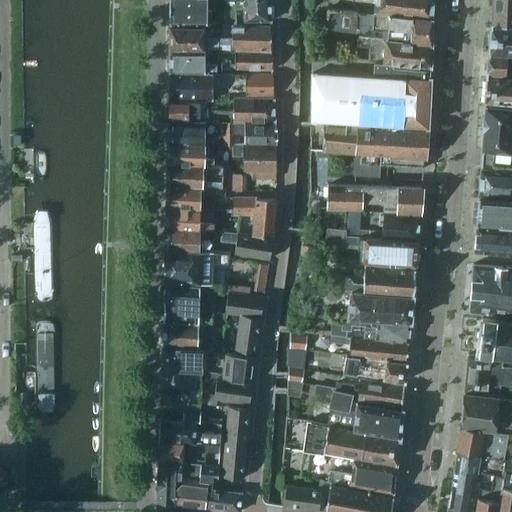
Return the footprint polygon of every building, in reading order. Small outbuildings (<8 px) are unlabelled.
[(206,0),(169,0),(170,23),(206,24),(206,20),(211,19),(211,11),(207,9),(206,0)] [(224,26),(231,26),(235,26),(235,10),(242,10),(243,21),(271,20),(269,0),(227,0),(223,0),(224,26)] [(373,12),(421,17),(431,18),(432,0),(373,0),(374,1),(373,12)] [(511,0),(492,0),(491,24),(511,25),(511,0)] [(324,31),(358,36),(431,42),(431,18),(421,17),(373,12),(346,10),(326,9),(324,31)] [(511,25),(491,24),(490,24),(488,51),(511,53),(511,25)] [(271,50),(270,25),(235,26),(231,26),(231,50),(233,50),(271,50)] [(205,27),(170,27),(169,49),(205,49),(205,48),(218,48),(218,37),(205,37),(205,27)] [(431,44),(431,42),(358,36),(355,58),(364,59),(430,65),(431,44)] [(169,49),(169,73),(212,73),(217,73),(217,63),(205,63),(205,49),(169,49)] [(272,69),(271,50),(233,50),(234,68),(272,69)] [(511,53),(488,51),(486,77),(511,78),(511,53)] [(401,125),(407,125),(427,126),(427,125),(428,125),(430,78),(430,77),(430,70),(391,66),(391,63),(364,60),(364,59),(355,58),(340,57),(312,56),(311,119),(347,121),(351,121),(401,124),(401,125)] [(232,96),(274,94),(273,74),(217,73),(212,73),(169,73),(169,98),(207,98),(232,96)] [(511,78),(486,77),(485,101),(511,103),(511,78)] [(56,84),(36,84),(34,192),(54,192),(56,84)] [(169,98),(168,120),(206,121),(206,109),(207,98),(169,98)] [(232,110),(206,109),(206,121),(211,121),(222,121),(244,122),(274,122),(274,98),(232,98),(232,110)] [(511,108),(484,105),(482,149),(511,152),(511,108)] [(211,121),(206,121),(168,120),(168,143),(204,144),(204,133),(210,132),(221,132),(222,121),(211,121)] [(231,133),(243,133),(244,143),(276,143),(274,122),(244,122),(222,121),(221,132),(221,145),(231,145),(231,143),(231,133)] [(351,121),(347,121),(347,124),(323,122),(323,124),(321,150),(329,151),(354,153),(360,153),(359,158),(359,164),(368,164),(375,165),(381,165),(423,168),(424,156),(425,156),(427,129),(406,128),(407,125),(401,125),(401,124),(351,121)] [(12,138),(12,147),(14,147),(20,147),(20,138),(14,138),(12,138)] [(203,158),(204,144),(168,143),(167,164),(213,165),(213,159),(203,158)] [(276,143),(244,143),(231,143),(231,145),(231,156),(242,157),(242,169),(276,169),(276,143)] [(167,164),(167,186),(202,187),(203,174),(221,175),(221,165),(213,165),(167,164)] [(359,164),(359,177),(367,177),(368,164),(359,164)] [(511,172),(480,169),(479,196),(511,198),(511,172)] [(231,173),(231,190),(245,190),(246,174),(231,173)] [(347,209),(383,210),(419,211),(422,187),(397,187),(397,186),(327,184),(326,208),(347,209)] [(212,187),(202,187),(167,186),(166,207),(200,209),(200,194),(211,194),(212,187)] [(231,214),(252,216),(254,198),(233,196),(231,214)] [(254,197),(254,198),(252,216),(250,235),(273,236),(276,198),(254,197)] [(511,225),(511,199),(478,197),(476,222),(511,225)] [(34,204),(32,304),(52,304),(54,204),(34,204)] [(165,229),(211,230),(211,223),(199,222),(200,209),(166,207),(165,229)] [(345,235),(350,235),(417,239),(419,211),(383,210),(381,230),(350,229),(345,229),(345,230),(345,235)] [(474,251),(511,254),(511,228),(476,226),(474,251)] [(359,249),(358,261),(414,263),(417,239),(350,235),(345,235),(345,230),(329,228),(327,239),(325,239),(324,245),(359,249)] [(165,229),(165,250),(198,251),(199,237),(211,237),(211,230),(165,229)] [(269,260),(273,236),(250,235),(234,234),(232,255),(269,260)] [(198,251),(165,250),(164,281),(204,284),(210,284),(211,252),(198,251)] [(511,315),(511,267),(473,263),(469,310),(511,315)] [(337,289),(348,290),(412,294),(414,267),(364,264),(362,284),(352,283),(349,278),(326,277),(325,289),(337,289)] [(255,283),(254,291),(264,293),(265,285),(255,283)] [(214,284),(210,284),(204,284),(204,292),(214,293),(214,284)] [(227,284),(226,291),(228,291),(250,294),(251,287),(227,284)] [(164,302),(163,320),(198,320),(198,287),(164,285),(164,302)] [(351,324),(361,325),(375,326),(377,318),(410,320),(412,294),(348,290),(347,299),(346,315),(342,318),(341,323),(331,322),(330,335),(345,336),(345,332),(350,332),(351,324)] [(225,312),(240,314),(260,316),(263,296),(250,294),(228,291),(225,312)] [(256,352),(260,316),(240,314),(235,349),(256,352)] [(52,316),(32,316),(30,420),(50,420),(52,316)] [(410,320),(377,318),(375,326),(361,325),(359,337),(374,339),(408,342),(410,320)] [(492,357),(502,359),(511,360),(511,321),(497,319),(497,321),(482,318),(477,353),(492,356),(492,357)] [(163,321),(162,345),(196,346),(197,322),(163,321)] [(290,333),(289,348),(304,350),(305,350),(306,334),(290,333)] [(345,336),(330,335),(329,341),(348,344),(347,356),(406,362),(408,342),(374,339),(359,337),(345,336)] [(201,369),(202,348),(162,346),(161,385),(163,385),(163,391),(166,391),(169,395),(174,396),(178,392),(181,392),(181,386),(184,386),(184,375),(189,375),(189,370),(201,370),(201,369)] [(289,348),(289,357),(303,358),(304,350),(289,348)] [(223,376),(223,378),(252,382),(255,357),(231,353),(230,358),(225,358),(223,376)] [(511,367),(501,367),(502,359),(492,357),(467,354),(466,373),(511,376),(511,367)] [(406,362),(347,356),(345,356),(342,372),(404,381),(406,362)] [(287,379),(301,382),(303,369),(287,367),(286,379),(287,379)] [(511,378),(511,376),(466,373),(464,392),(498,397),(499,385),(511,386),(511,378)] [(252,382),(223,378),(216,377),(213,397),(249,403),(252,382)] [(359,379),(357,391),(349,389),(348,388),(334,385),(334,387),(333,389),(352,393),(351,400),(355,401),(401,409),(404,385),(359,379)] [(332,387),(315,384),(315,385),(313,393),(329,397),(328,406),(330,406),(326,421),(327,421),(399,434),(400,424),(401,410),(355,402),(355,401),(351,400),(352,393),(333,389),(334,387),(332,387)] [(496,431),(508,432),(511,432),(511,398),(499,397),(498,397),(464,393),(461,426),(496,432),(496,431)] [(228,406),(225,441),(245,443),(249,407),(228,406)] [(159,441),(176,442),(219,443),(219,433),(196,431),(196,420),(199,421),(201,411),(183,411),(182,420),(160,419),(159,441)] [(396,462),(398,437),(399,434),(327,421),(326,421),(306,418),(301,451),(324,454),(325,450),(396,462)] [(496,431),(496,432),(461,427),(455,451),(504,460),(508,432),(496,431)] [(245,443),(225,441),(222,476),(242,478),(245,443)] [(182,477),(196,479),(200,479),(201,463),(183,462),(182,462),(182,461),(183,443),(176,443),(160,442),(159,460),(160,460),(160,461),(158,461),(156,501),(174,503),(176,483),(182,483),(182,477)] [(454,467),(453,477),(452,482),(447,511),(470,511),(477,471),(493,474),(500,475),(502,476),(503,469),(504,460),(455,451),(454,467)] [(331,474),(330,480),(393,491),(396,466),(352,460),(349,477),(331,474)] [(200,479),(207,480),(204,507),(239,511),(241,492),(216,489),(216,481),(218,465),(201,463),(200,479)] [(511,511),(511,470),(503,469),(502,476),(496,511),(511,511)] [(496,511),(502,476),(493,474),(490,489),(479,487),(478,496),(474,511),(496,511)] [(174,503),(204,507),(207,480),(200,479),(196,479),(182,477),(182,483),(176,483),(174,503)] [(390,511),(393,495),(329,483),(325,511),(326,511),(390,511)] [(282,505),(318,511),(321,490),(285,485),(282,505)]
